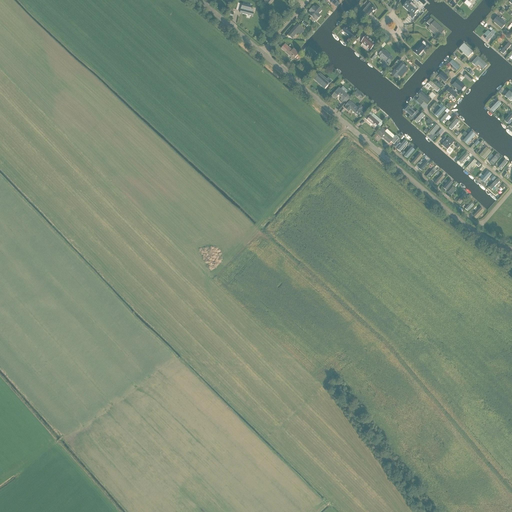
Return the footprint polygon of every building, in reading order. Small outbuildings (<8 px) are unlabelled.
[(418,11),(408,1),(403,7),(411,14),(409,16),(412,19),(415,16),(414,15),(418,11)] [(366,19),(368,17),(375,9),(376,10),(378,7),(372,2),(362,12),(360,15),(366,19)] [(240,13),(253,16),(254,13),(252,13),(253,11),(251,10),(252,7),(242,5),(242,8),(243,8),(243,10),(241,10),(240,13)] [(314,19),(316,21),(321,16),(319,14),(322,11),(316,6),(315,7),(314,6),(308,12),(310,13),(308,15),(314,20),(314,19)] [(501,20),(497,17),(493,21),(502,29),(506,24),(501,20)] [(444,31),(431,19),(426,24),(430,27),(428,29),(436,36),(434,38),(436,40),(444,31)] [(297,24),(287,35),(292,39),(301,28),(297,24)] [(347,26),(346,26),(342,31),(351,38),(353,40),(357,35),(347,26)] [(496,33),(493,30),(490,33),(488,30),(484,35),(487,37),(485,39),(487,42),(492,36),(493,37),(494,36),(494,35),(496,33)] [(367,37),(361,43),(370,50),(375,44),(367,37)] [(411,43),(407,47),(418,56),(425,47),(417,41),(414,45),(411,43)] [(511,45),(508,43),(500,52),(503,54),(511,45)] [(473,52),(464,44),(459,49),(468,57),(473,52)] [(292,51),(289,48),(285,45),(281,49),(285,52),(293,60),(299,54),(293,49),(292,51)] [(385,63),(386,61),(389,64),(393,59),(391,57),(392,57),(385,51),(384,52),(383,50),(379,55),(380,56),(379,57),(385,63)] [(487,65),(478,56),(472,63),(476,67),(478,65),(483,70),(487,65)] [(460,67),(452,60),(449,64),(453,67),(451,68),(456,72),(460,67)] [(401,64),(394,72),(391,75),(396,79),(398,76),(401,79),(409,70),(406,68),(407,66),(404,64),(403,65),(401,64)] [(442,72),(438,76),(445,82),(448,78),(442,72)] [(320,74),(315,80),(325,89),(330,83),(320,74)] [(470,83),(473,79),(467,74),(464,77),(470,83)] [(465,86),(457,80),(452,85),(460,92),(465,86)] [(439,89),(430,81),(428,84),(437,92),(439,89)] [(342,102),(344,100),(346,102),(351,96),(349,94),(348,96),(339,88),(332,96),(335,99),(338,96),(342,98),(340,100),(342,102)] [(458,96),(449,88),(447,91),(455,99),(458,96)] [(362,94),(358,90),(354,95),(358,98),(359,97),(361,99),(363,96),(361,94),(362,94)] [(430,100),(421,92),(418,95),(427,103),(430,100)] [(350,110),(357,116),(361,111),(362,110),(362,108),(361,106),(359,106),(357,108),(350,101),(346,106),(344,108),(349,112),(350,110)] [(501,104),(498,101),(490,110),(493,113),(501,104)] [(446,109),(442,106),(434,115),(438,118),(446,109)] [(415,113),(408,107),(404,111),(410,116),(408,118),(411,120),(419,112),(417,110),(415,113)] [(424,116),(422,113),(414,121),(417,123),(424,116)] [(375,128),(376,126),(379,128),(382,125),(382,122),(373,114),(371,116),(369,114),(365,119),(375,128)] [(449,116),(446,114),(440,121),(443,123),(449,116)] [(459,121),(456,119),(449,128),(451,130),(459,121)] [(440,128),(437,125),(429,133),(432,136),(440,128)] [(382,138),(389,144),(391,142),(394,145),(399,139),(396,136),(395,137),(387,130),(385,131),(382,128),(377,135),(381,139),(382,138)] [(476,135),(471,132),(463,141),(467,145),(476,135)] [(454,142),(448,137),(442,145),(447,150),(454,142)] [(408,142),(406,140),(397,150),(400,152),(408,142)] [(491,152),(486,147),(479,155),(484,160),(491,152)] [(411,148),(404,156),(407,159),(415,150),(411,148)] [(470,155),(466,152),(458,162),(461,164),(470,155)] [(423,157),(419,154),(411,163),(415,166),(423,157)] [(500,157),(497,154),(489,163),(493,166),(500,157)] [(477,162),(474,160),(466,169),(469,171),(477,162)] [(508,162),(505,160),(498,169),(501,171),(508,162)] [(428,164),(425,161),(419,169),(422,171),(428,164)] [(436,171),(434,169),(427,176),(429,178),(436,171)] [(491,174),(487,171),(480,180),(484,183),(491,174)] [(445,178),(442,175),(434,183),(437,186),(445,178)] [(500,182),(497,179),(489,188),(492,190),(500,182)] [(453,183),(450,180),(443,188),(446,191),(453,183)] [(468,197),(464,194),(457,202),(460,205),(468,197)] [(474,205),(471,202),(465,209),(468,211),(474,205)] [(484,211),(481,208),(473,216),(476,219),(484,211)]
